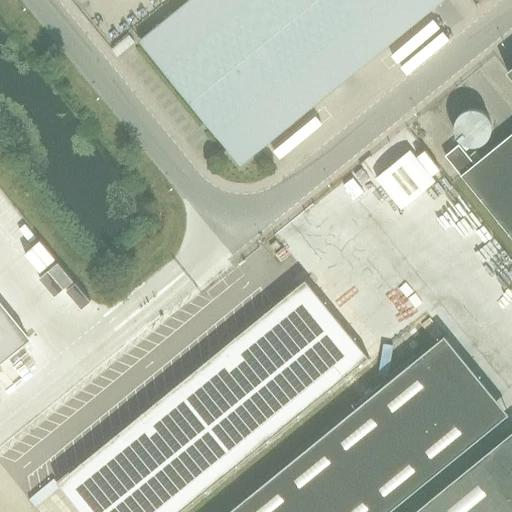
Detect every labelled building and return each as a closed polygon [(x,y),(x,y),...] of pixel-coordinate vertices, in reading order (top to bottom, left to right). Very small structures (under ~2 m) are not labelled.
[(188,0),(140,40),(241,163),(441,0),(188,0)] [(511,65),(507,70),(511,75),(511,132),(475,163),(458,142),(445,154),(461,174),(511,236),(511,65)] [(435,180),(410,149),(376,177),(402,208),(435,180)] [(56,260),(49,267),(66,287),(74,281),(56,260)] [(28,288),(37,301),(57,288),(48,275),(28,288)] [(82,511),(176,511),(359,364),(368,356),(305,278),(296,286),(57,480),(82,511)] [(0,360),(28,337),(0,302),(0,360)] [(96,310),(86,316),(95,328),(104,321),(96,310)] [(225,511),(386,511),(509,413),(445,334),(225,511)] [(511,511),(511,430),(411,511),(511,511)]
